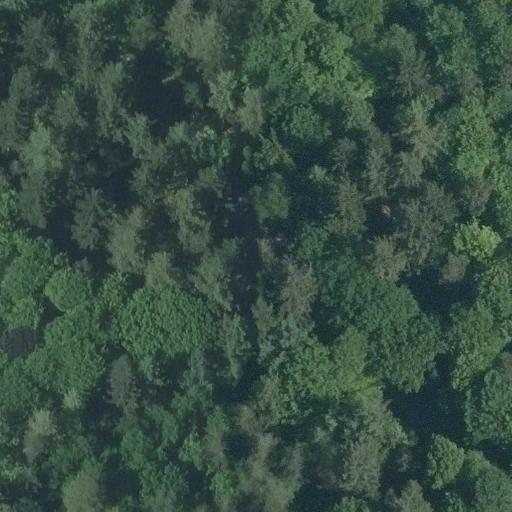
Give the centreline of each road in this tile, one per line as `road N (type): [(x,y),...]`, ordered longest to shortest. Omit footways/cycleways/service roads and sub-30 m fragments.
road 1 (track): [(507,0),(288,223),(33,462),(11,511)]
road 2 (tertiary): [(504,511),(62,0)]
road 3 (track): [(314,196),(144,0)]
